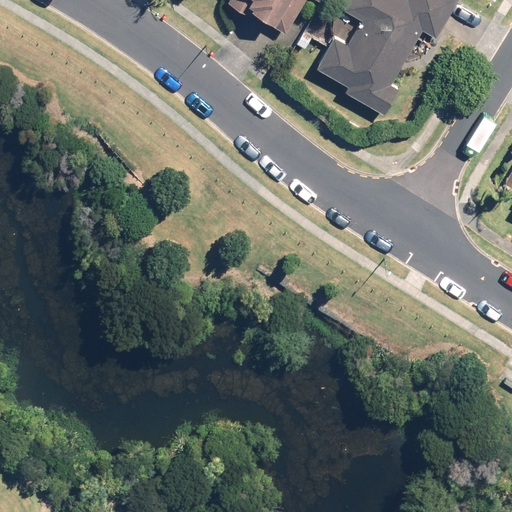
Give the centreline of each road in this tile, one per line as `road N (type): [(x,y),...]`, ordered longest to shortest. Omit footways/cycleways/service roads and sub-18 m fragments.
road 1 (residential): [(405,227),(78,0)]
road 2 (residential): [(511,54),(405,227)]
road 3 (residential): [(511,307),(405,227)]
